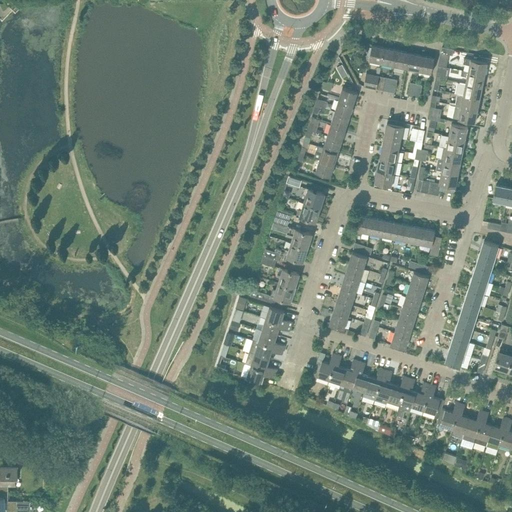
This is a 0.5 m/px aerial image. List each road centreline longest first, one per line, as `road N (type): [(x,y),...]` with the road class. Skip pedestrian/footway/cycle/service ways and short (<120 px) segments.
road 1 (secondary): [(407,511),(0,333)]
road 2 (tertiary): [(96,511),(256,137)]
road 3 (secondary): [(0,351),(368,511)]
road 4 (residential): [(511,400),(306,327)]
road 5 (residential): [(306,327),(340,204),(359,195)]
road 6 (residential): [(359,195),(371,105),(426,109)]
road 7 (residential): [(429,346),(470,227),(466,213)]
road 8 (tertiary): [(279,17),(256,137)]
road 9 (tertiary): [(256,137),(300,24)]
